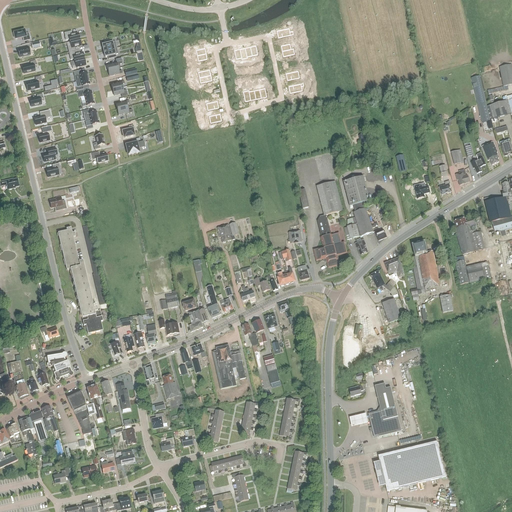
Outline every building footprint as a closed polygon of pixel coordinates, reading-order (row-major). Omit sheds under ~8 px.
[(289,28),(277,31),(278,38),(293,35),(293,31),(290,32),(289,28)] [(24,31),(13,33),(14,37),(15,40),(22,38),(23,42),(30,40),(29,34),(25,34),(24,31)] [(69,40),(70,42),(79,40),(78,33),(72,35),(71,31),(64,33),(65,37),(66,41),(69,40)] [(79,40),(70,42),(71,46),(67,47),(69,53),(75,51),(75,48),(81,46),(79,40)] [(102,45),(103,51),(117,48),(115,42),(112,43),(112,40),(104,42),(105,44),(102,45)] [(29,48),(18,51),(19,58),(30,55),(29,48)] [(118,54),(117,48),(103,51),(105,58),(108,57),(108,59),(116,58),(115,55),(118,54)] [(291,50),(282,51),(283,57),(294,55),(293,49),(291,49),(291,50)] [(75,51),(69,53),(70,57),(70,60),(74,59),(74,62),(84,59),(83,53),(79,54),(78,50),(75,51)] [(106,65),(108,71),(118,68),(118,69),(120,68),(119,65),(122,64),(121,58),(115,60),(116,63),(106,65)] [(84,59),(74,62),(75,66),(72,66),(72,69),(73,69),(78,68),(86,66),(84,59)] [(30,65),(22,67),(23,74),(35,71),(34,67),(37,66),(36,61),(30,62),(30,65)] [(511,85),(511,67),(511,65),(499,67),(503,87),(487,91),(488,95),(508,91),(507,86),(511,85)] [(118,72),(118,69),(118,68),(108,71),(109,77),(119,74),(120,74),(122,74),(121,71),(118,72)] [(74,76),(76,82),(89,79),(87,73),(80,74),(79,71),(73,72),(74,76)] [(298,71),(286,74),(287,81),(299,78),(298,71)] [(490,121),(490,120),(487,107),(480,76),(471,78),(482,123),(490,121)] [(36,82),(26,84),(27,91),(39,88),(38,82),(42,81),(41,77),(35,78),(36,82)] [(89,79),(76,82),(77,88),(76,88),(77,91),(84,90),(83,87),(90,85),(89,79)] [(54,85),(44,88),(45,92),(59,89),(57,80),(53,81),(54,85)] [(112,90),(122,88),(121,85),(124,84),(124,81),(122,82),(121,82),(111,84),(112,90)] [(303,84),(288,87),(290,94),(302,91),(301,87),(304,86),(303,84)] [(123,91),(122,88),(112,90),(114,96),(121,94),(121,97),(127,96),(126,90),(123,91)] [(84,97),(85,100),(93,98),(92,92),(86,94),(85,91),(78,92),(79,98),(84,97)] [(37,99),(29,100),(31,107),(42,105),(41,100),(43,100),(42,94),(36,96),(37,99)] [(93,98),(85,100),(85,104),(82,105),(83,107),(95,104),(93,98)] [(127,107),(126,104),(129,103),(129,101),(126,101),(126,102),(126,101),(116,104),(117,110),(127,107)] [(217,101),(206,104),(208,111),(219,108),(217,101)] [(508,101),(487,107),(490,120),(511,114),(508,101)] [(127,107),(117,110),(118,115),(129,113),(133,113),(132,110),(129,111),(128,107),(127,107)] [(83,115),(85,121),(98,118),(97,112),(89,113),(89,110),(83,112),(83,115)] [(45,119),(51,117),(49,111),(40,113),(40,116),(34,118),(35,125),(46,123),(45,119)] [(220,114),(209,116),(210,123),(221,121),(220,114)] [(98,118),(85,121),(86,127),(87,130),(93,129),(92,125),(99,124),(98,118)] [(129,130),(122,132),(124,138),(134,136),(133,130),(134,130),(133,126),(129,127),(129,130)] [(160,131),(155,132),(158,143),(163,142),(160,131)] [(49,141),(48,134),(38,136),(40,143),(49,141)] [(96,143),(93,144),(94,150),(100,149),(100,146),(104,145),(102,135),(95,136),(96,143)] [(137,143),(126,146),(128,156),(139,153),(138,149),(145,147),(143,142),(137,143)] [(498,159),(499,159),(497,153),(498,153),(494,142),(493,142),(492,142),(483,146),(482,147),(488,161),(490,161),(492,166),(499,163),(498,159)] [(504,157),(511,154),(511,148),(510,142),(500,145),(504,157)] [(471,145),(465,146),(467,157),(474,156),(471,145)] [(50,153),(42,154),(44,162),(55,159),(54,155),(57,154),(55,148),(49,149),(50,153)] [(464,163),(461,150),(451,153),(454,165),(464,163)] [(99,153),(92,154),(93,160),(96,159),(97,164),(108,161),(107,154),(99,156),(99,153)] [(407,171),(403,155),(396,157),(400,172),(407,171)] [(483,158),(471,163),(473,169),(474,168),(477,175),(482,172),(480,168),(486,165),(483,158)] [(62,174),(59,164),(52,166),(53,169),(46,171),(48,178),(59,175),(62,174)] [(465,184),(469,183),(468,176),(466,176),(464,170),(459,172),(460,174),(456,175),(457,181),(458,181),(460,186),(466,184),(465,184)] [(343,182),(350,209),(353,208),(352,206),(353,206),(355,213),(354,213),(355,218),(352,219),(347,220),(347,227),(347,228),(344,228),(347,240),(362,236),(362,237),(373,233),(366,210),(365,210),(363,203),(370,202),(363,177),(343,182)] [(6,186),(7,190),(13,189),(13,188),(19,187),(17,179),(13,180),(0,182),(0,183),(1,187),(6,186)] [(441,196),(452,193),(450,187),(451,187),(449,181),(445,183),(445,185),(439,187),(439,188),(441,196)] [(338,234),(331,236),(326,216),(343,211),(335,182),(316,187),(324,216),(320,217),(324,232),(320,233),(323,247),(322,249),(314,251),(317,261),(323,259),(323,260),(326,262),(327,262),(329,268),(339,265),(336,256),(346,253),(343,243),(341,244),(338,234)] [(490,223),(492,223),(511,218),(507,201),(509,201),(508,198),(510,198),(510,196),(511,196),(508,183),(502,185),(504,193),(502,193),(503,198),(490,201),(489,198),(484,199),(490,223)] [(417,200),(425,198),(424,195),(430,193),(428,186),(422,188),(422,187),(414,189),(417,200)] [(299,190),(303,209),(309,208),(306,189),(299,190)] [(49,201),(51,209),(54,208),(55,212),(66,210),(64,202),(62,202),(60,197),(56,198),(56,200),(49,201)] [(511,217),(511,218),(492,223),(495,234),(500,233),(501,237),(506,236),(505,231),(511,229),(511,217)] [(467,221),(467,222),(466,222),(465,219),(454,221),(456,227),(455,227),(463,256),(485,250),(480,232),(476,234),(475,230),(471,231),(470,228),(476,227),(474,219),(467,221)] [(219,238),(221,238),(222,243),(223,243),(223,244),(226,243),(225,242),(232,241),(233,240),(235,240),(234,236),(238,235),(235,223),(230,225),(232,235),(231,235),(228,225),(218,228),(217,228),(218,234),(219,238)] [(70,269),(84,326),(86,326),(88,335),(103,331),(101,322),(103,322),(100,311),(97,311),(96,305),(93,306),(83,261),(79,262),(73,238),(75,237),(74,233),(72,234),(71,228),(66,229),(67,231),(58,233),(66,270),(70,269)] [(379,242),(387,238),(383,230),(379,232),(378,229),(374,230),(379,242)] [(302,242),(300,231),(288,233),(290,244),(302,242)] [(364,254),(368,253),(365,246),(366,245),(363,238),(360,239),(361,242),(355,244),(357,249),(358,249),(360,256),(365,254),(364,254)] [(430,293),(429,288),(440,285),(433,251),(426,252),(425,243),(412,245),(415,258),(411,259),(418,290),(411,292),(412,297),(413,301),(419,300),(418,296),(430,293)] [(287,251),(281,252),(283,259),(287,258),(288,262),(292,261),(289,252),(287,251)] [(487,262),(466,267),(464,256),(456,258),(457,262),(455,263),(460,285),(491,277),(487,262)] [(399,279),(403,278),(399,259),(385,264),(389,275),(394,273),(395,274),(397,273),(399,279)] [(100,273),(97,261),(91,262),(94,275),(99,273),(99,274),(100,273)] [(309,279),(306,266),(297,268),(301,281),(309,279)] [(378,272),(370,276),(373,281),(377,289),(382,286),(390,292),(393,288),(388,283),(386,286),(385,285),(381,277),(378,272)] [(276,290),(278,290),(274,280),(272,281),(270,275),(267,276),(269,282),(273,292),(276,290)] [(263,293),(270,290),(267,282),(262,283),(260,278),(254,280),(257,287),(261,286),(263,293)] [(212,319),(221,315),(220,312),(221,312),(218,306),(212,286),(206,288),(212,307),(208,309),(212,319)] [(243,302),(249,300),(245,289),(244,286),(241,287),(244,295),(241,296),(243,302)] [(245,289),(249,300),(255,298),(253,292),(250,293),(248,288),(245,289)] [(450,295),(440,297),(443,313),(453,311),(450,295)] [(175,299),(167,301),(168,309),(180,307),(178,298),(175,299)] [(223,300),(220,301),(222,307),(224,313),(233,310),(231,303),(230,302),(229,298),(223,300)] [(389,323),(400,319),(393,299),(382,303),(389,323)] [(183,309),(184,310),(185,312),(197,308),(194,301),(183,304),(183,306),(182,307),(183,309)] [(288,319),(292,317),(287,302),(278,305),(280,313),(286,312),(288,319)] [(199,310),(203,323),(208,321),(204,309),(204,308),(199,310)] [(203,323),(199,310),(188,313),(189,316),(189,317),(191,322),(191,325),(190,326),(192,332),(199,330),(199,329),(203,328),(201,323),(203,323)] [(268,329),(277,327),(274,315),(265,318),(268,329)] [(167,336),(173,335),(171,325),(165,326),(164,320),(158,322),(160,329),(165,328),(167,336)] [(263,343),(267,342),(263,331),(264,331),(262,326),(260,321),(253,324),(256,334),(257,338),(259,344),(263,343)] [(171,325),(173,335),(179,333),(177,323),(171,325)] [(156,334),(154,325),(147,327),(148,335),(146,336),(148,345),(156,343),(154,334),(156,334)] [(248,335),(253,347),(259,345),(257,339),(255,333),(252,334),(252,333),(251,334),(251,333),(252,332),(251,329),(250,330),(248,325),(242,327),(243,329),(242,329),(243,331),(245,336),(248,335)] [(59,336),(58,332),(57,332),(56,328),(47,331),(46,327),(40,329),(42,333),(44,332),(45,336),(48,336),(49,339),(55,337),(59,336)] [(137,349),(145,347),(143,342),(144,342),(142,333),(134,335),(137,349)] [(132,347),(135,347),(132,338),(123,340),(127,353),(133,351),(132,347)] [(278,342),(271,344),(273,352),(280,350),(278,342)] [(118,349),(121,348),(119,343),(111,345),(112,349),(115,357),(120,355),(118,349)] [(202,359),(206,357),(205,352),(204,353),(201,345),(191,348),(194,356),(201,354),(202,359)] [(230,353),(228,346),(216,348),(217,351),(212,352),(220,390),(236,386),(232,369),(237,368),(239,380),(246,378),(243,364),(240,351),(239,351),(232,352),(232,353),(230,353)] [(187,367),(192,365),(191,360),(189,360),(187,353),(186,350),(181,352),(182,356),(181,356),(184,364),(185,363),(187,367)] [(60,379),(66,376),(68,375),(69,377),(70,377),(72,377),(73,376),(73,374),(73,373),(71,372),(67,362),(66,362),(65,354),(47,357),(48,364),(47,364),(47,367),(48,368),(49,368),(53,366),(55,373),(54,374),(55,378),(55,380),(55,381),(56,382),(58,382),(59,381),(60,380),(60,379)] [(263,358),(271,384),(280,382),(273,356),(263,358)] [(192,362),(196,374),(199,373),(198,370),(201,369),(198,360),(192,362)] [(7,365),(11,379),(13,379),(16,387),(15,387),(16,392),(15,392),(16,395),(17,394),(19,399),(28,396),(20,372),(22,372),(20,362),(7,365)] [(146,380),(154,377),(151,365),(143,367),(146,380)] [(179,367),(182,375),(188,374),(185,365),(179,367)] [(38,377),(36,377),(37,381),(38,384),(40,383),(41,387),(46,385),(46,386),(49,385),(46,377),(47,377),(46,374),(47,374),(45,367),(41,368),(42,372),(37,374),(38,377)] [(1,387),(9,383),(5,374),(0,376),(0,395),(0,396),(2,395),(1,391),(2,390),(1,387)] [(167,399),(179,396),(175,382),(173,383),(171,375),(162,378),(165,385),(163,386),(167,399)] [(31,393),(38,390),(35,381),(35,382),(34,380),(30,381),(31,383),(28,384),(29,387),(28,387),(29,390),(30,390),(31,393)] [(106,395),(111,394),(108,381),(101,383),(105,396),(102,397),(103,400),(107,399),(106,395)] [(122,410),(130,409),(127,390),(125,391),(124,384),(116,385),(117,393),(118,392),(122,410)] [(374,437),(401,430),(391,387),(386,389),(385,384),(375,386),(381,410),(368,414),(374,437)] [(103,418),(97,400),(100,399),(99,397),(100,397),(96,386),(87,389),(89,395),(88,395),(89,396),(90,401),(91,401),(92,405),(95,415),(93,415),(94,421),(103,418)] [(351,397),(361,394),(360,391),(363,391),(362,386),(349,389),(351,397)] [(80,392),(67,398),(82,430),(83,435),(92,433),(88,417),(82,392),(80,392)] [(287,399),(286,405),(294,407),(295,406),(295,402),(298,403),(299,400),(295,400),(295,401),(287,399)] [(247,403),(245,409),(254,411),(254,409),(255,406),(258,406),(258,404),(255,403),(255,404),(247,403)] [(113,412),(110,404),(104,406),(106,411),(107,410),(107,413),(113,412)] [(95,415),(92,405),(86,407),(89,416),(95,415)] [(42,409),(45,419),(49,417),(55,432),(59,430),(50,406),(42,409)] [(27,419),(26,417),(18,420),(18,421),(21,429),(20,429),(21,433),(22,432),(23,436),(27,435),(29,441),(31,441),(34,440),(32,435),(36,433),(39,443),(48,440),(41,417),(42,417),(40,411),(29,415),(30,418),(27,419)] [(211,415),(211,417),(214,418),(214,417),(223,419),(224,412),(216,411),(215,416),(211,415)] [(164,413),(155,415),(156,419),(152,420),(154,429),(163,427),(162,424),(166,424),(164,413)] [(366,415),(349,419),(352,429),(368,425),(366,415)] [(16,424),(14,423),(11,424),(11,427),(7,428),(7,430),(10,438),(13,436),(13,435),(19,433),(16,424)] [(242,427),(240,434),(249,436),(250,431),(253,431),(253,429),(250,428),(250,429),(242,427)] [(0,468),(18,460),(15,455),(13,457),(11,454),(4,458),(2,452),(0,453),(0,445),(10,441),(4,430),(0,432),(0,468)] [(127,445),(129,445),(136,443),(135,439),(134,434),(134,430),(125,431),(127,441),(126,441),(127,445)] [(192,437),(195,436),(194,430),(188,431),(189,437),(182,439),(183,447),(194,445),(192,437)] [(281,430),(279,436),(288,438),(289,433),(292,434),(293,431),(290,431),(289,432),(281,430)] [(421,435),(400,440),(401,444),(422,439),(421,435)] [(206,440),(206,442),(210,443),(210,442),(218,444),(219,437),(211,436),(210,437),(210,440),(206,440)] [(171,445),(174,444),(172,438),(166,440),(167,443),(161,444),(162,452),(172,450),(171,445)] [(31,441),(29,441),(29,444),(25,445),(28,455),(33,454),(34,456),(38,455),(34,440),(31,441)] [(387,492),(446,477),(437,442),(378,456),(382,471),(380,471),(382,477),(383,477),(387,492)] [(121,465),(135,462),(133,455),(132,451),(124,453),(125,457),(119,458),(121,465)] [(295,452),(294,458),(302,460),(303,459),(303,455),(306,456),(307,453),(303,453),(303,454),(295,452)] [(242,456),(236,457),(238,466),(239,466),(243,465),(243,468),(246,467),(245,463),(244,464),(242,456)] [(236,457),(230,459),(232,468),(233,467),(237,466),(237,469),(240,469),(239,466),(238,466),(236,457)] [(230,459),(223,460),(226,469),(227,469),(230,468),(231,471),(234,470),(233,467),(232,468),(230,459)] [(223,460),(217,462),(220,471),(221,470),(224,469),(225,472),(228,472),(227,469),(226,469),(223,460)] [(108,464),(107,462),(101,463),(103,473),(115,471),(113,463),(108,464)] [(217,462),(211,464),(213,472),(218,471),(219,474),(221,473),(221,470),(220,471),(217,462)] [(84,478),(97,475),(95,466),(82,469),(84,478)] [(67,476),(70,475),(69,469),(65,469),(66,474),(64,474),(54,476),(55,484),(66,482),(65,476),(67,476)] [(236,482),(233,483),(233,486),(236,485),(236,484),(245,482),(243,475),(235,477),(236,482)] [(203,495),(207,494),(204,482),(195,484),(197,492),(202,491),(203,495)] [(237,489),(234,489),(235,492),(238,491),(237,490),(246,488),(245,482),(236,484),(236,485),(237,489)] [(289,483),(287,489),(296,491),(297,486),(300,487),(301,484),(297,484),(297,485),(289,483)] [(239,495),(235,495),(236,498),(239,497),(239,496),(247,494),(246,488),(237,490),(238,491),(239,495)] [(154,504),(165,502),(162,491),(152,493),(154,504)] [(139,503),(148,501),(146,494),(137,497),(138,500),(133,501),(135,508),(140,507),(139,503)] [(240,501),(237,501),(237,504),(241,503),(241,502),(249,500),(247,494),(239,496),(239,497),(240,501)] [(116,510),(117,510),(118,511),(131,508),(129,498),(123,499),(122,498),(119,499),(120,503),(115,504),(116,510)] [(116,510),(115,504),(112,504),(111,500),(106,501),(109,511),(116,510)] [(107,511),(109,511),(106,501),(102,502),(103,507),(100,507),(100,511),(107,511)]
